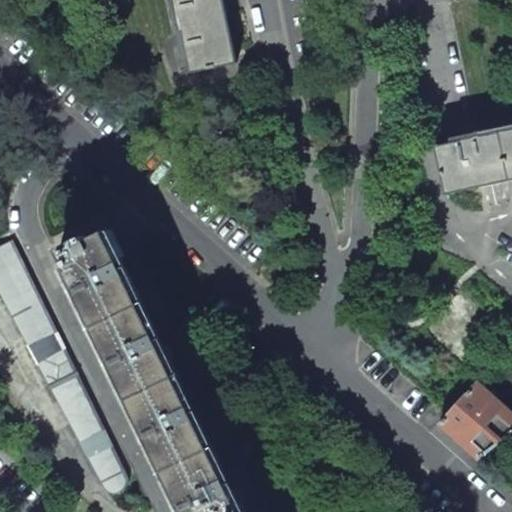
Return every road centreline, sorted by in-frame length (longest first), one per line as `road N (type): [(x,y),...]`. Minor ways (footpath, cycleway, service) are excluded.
road 1 (residential): [(0,71),(100,139),(339,358)]
road 2 (residential): [(269,0),(337,283),(339,358)]
road 3 (residential): [(339,358),(494,511)]
